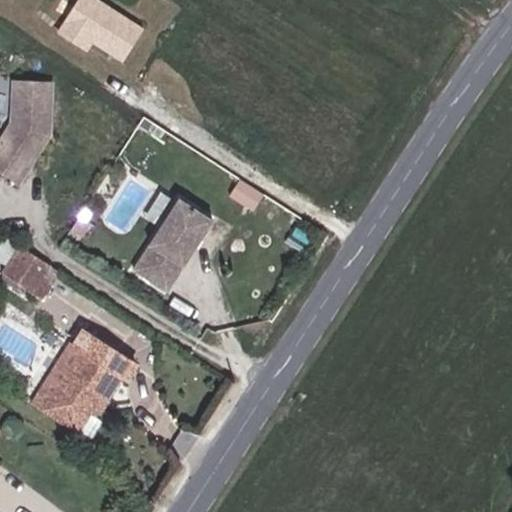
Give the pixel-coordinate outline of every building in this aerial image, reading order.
[(109,0),(78,0),(60,29),(91,49),(96,41),(126,60),(149,26),(109,0)] [(48,88),(11,87),(9,126),(0,140),(0,181),(14,190),(24,175),(19,172),(22,167),(27,170),(45,141),(48,88)] [(232,194),(255,208),(265,192),(241,178),(232,194)] [(173,205),(127,276),(160,297),(206,226),(173,205)] [(76,243),(84,230),(74,224),(66,236),(76,243)] [(0,263),(0,285),(17,296),(38,267),(9,248),(0,263)] [(33,344),(42,350),(48,341),(40,336),(33,344)] [(94,400),(99,403),(115,379),(110,376),(120,363),(85,341),(54,389),(87,410),(94,400)] [(84,416),(87,410),(54,389),(40,410),(74,431),(84,416)] [(87,410),(97,416),(104,406),(99,403),(94,400),(87,410)] [(84,416),(93,421),(97,416),(87,410),(84,416)]
